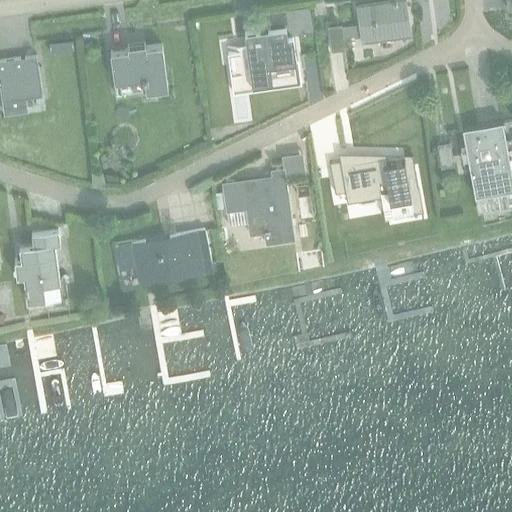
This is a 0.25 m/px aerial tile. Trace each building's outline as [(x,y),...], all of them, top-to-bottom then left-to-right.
[(342,37),(360,35),(361,40),(409,33),(404,0),(393,0),(356,5),(359,24),(341,26),(340,24),(327,26),(330,51),(344,49),(342,37)] [(312,3),(315,18),(326,17),(323,2),(312,3)] [(308,5),(285,9),(287,24),(311,21),(308,5)] [(185,24),(173,25),(175,39),(186,38),(185,24)] [(284,27),(245,33),(252,84),(293,78),(292,70),(296,69),(292,43),(287,44),(284,27)] [(127,48),(110,51),(114,81),(143,77),(145,91),(167,88),(161,44),(145,46),(145,42),(127,45),(127,48)] [(235,53),(228,54),(229,65),(244,63),(243,56),(236,57),(235,53)] [(24,97),(42,94),(36,55),(0,59),(0,84),(1,95),(24,92),(24,97)] [(247,81),(231,83),(237,127),(253,125),(247,81)] [(462,160),(468,158),(480,227),(511,219),(511,177),(501,120),(462,127),(466,147),(460,148),(462,160)] [(455,167),(450,143),(437,146),(442,169),(455,167)] [(284,156),(287,176),(303,174),(300,154),(284,156)] [(354,157),(329,161),(334,192),(345,191),(346,199),(363,196),(362,187),(391,187),(392,187),(393,187),(394,188),(395,188),(395,189),(396,190),(396,191),(396,192),(399,210),(420,207),(421,217),(423,216),(412,154),(410,154),(410,155),(403,156),(404,160),(398,161),(387,163),(385,156),(355,162),(354,157)] [(258,177),(221,182),(223,191),(225,207),(225,210),(246,207),(250,233),(264,231),(266,242),(293,239),(283,167),(271,168),(273,182),(259,184),(258,177)] [(223,191),(214,193),(216,208),(225,207),(223,191)] [(218,225),(207,227),(214,264),(224,263),(218,225)] [(33,243),(19,245),(21,258),(14,259),(14,263),(12,266),(13,270),(16,272),(16,276),(23,275),(26,299),(66,294),(64,277),(59,277),(54,242),(59,241),(58,227),(31,231),(33,243)] [(138,283),(191,273),(205,270),(203,263),(211,261),(205,228),(169,235),(169,240),(146,244),(145,240),(114,246),(118,268),(135,265),(138,283)] [(9,286),(0,287),(0,309),(11,308),(9,286)]
